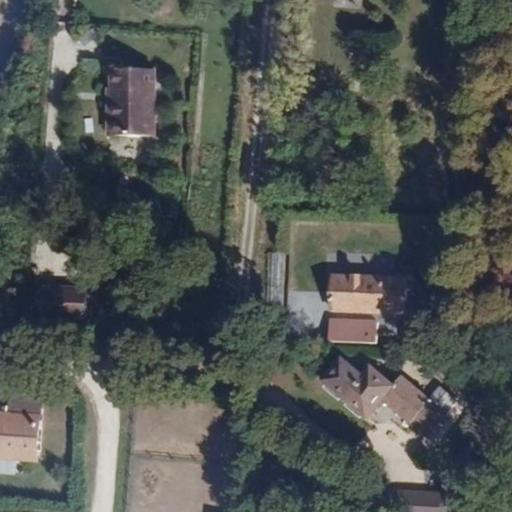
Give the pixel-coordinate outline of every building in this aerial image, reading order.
[(157,79),(115,75),(113,106),(106,106),(105,124),(112,125),(110,141),(152,144),(157,79)] [(272,256),(267,315),(283,316),(287,257),(272,256)] [(409,283),(333,279),(332,315),(407,319),(409,283)] [(372,329),(324,327),(323,346),(371,348),(372,329)] [(343,362),(325,383),(373,425),(388,408),(432,446),(460,413),(440,396),(429,408),(405,386),(397,395),(375,376),(368,384),(343,362)] [(0,423),(0,466),(38,467),(40,403),(14,402),(13,424),(0,423)] [(254,497),(270,500),(276,470),(260,467),(254,497)] [(450,511),(452,500),(387,497),(386,511),(450,511)]
